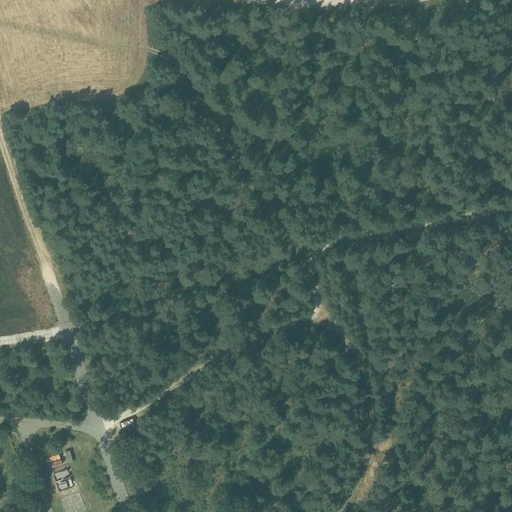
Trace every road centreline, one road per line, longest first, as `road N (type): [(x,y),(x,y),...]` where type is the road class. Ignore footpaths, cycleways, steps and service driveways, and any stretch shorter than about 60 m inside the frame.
road 1 (track): [(100,430),(256,337),(311,314),(322,245),(511,208)]
road 2 (track): [(316,303),(355,350),(369,389),(369,448),(339,511)]
